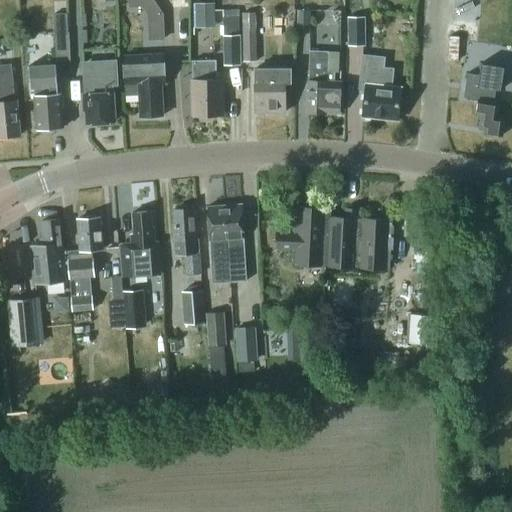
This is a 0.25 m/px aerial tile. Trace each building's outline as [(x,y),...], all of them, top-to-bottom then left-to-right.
[(217,0),(196,0),(197,19),(218,19),(217,0)] [(309,28),(309,9),(297,9),(297,28),(309,28)] [(243,12),(243,62),(256,61),(256,30),(254,30),(254,12),(243,12)] [(67,13),(54,14),(55,41),(68,41),(67,13)] [(238,15),(225,16),(226,63),(240,62),(238,15)] [(365,16),(349,16),(350,45),(366,44),(365,16)] [(463,59),(490,60),(490,30),(464,29),(463,59)] [(308,111),(327,112),(327,110),(338,111),(340,80),(327,80),(329,50),(310,49),(308,111)] [(163,114),(162,81),(157,81),(156,73),(165,73),(164,53),(123,55),(126,95),(139,94),(140,115),(163,114)] [(362,53),(359,82),(367,83),(366,92),(365,92),(363,115),(398,118),(401,85),(392,84),(393,67),(384,66),(385,55),(362,53)] [(194,113),(224,113),(223,95),(226,92),(225,83),(223,80),(223,77),(217,78),(216,58),(194,58),(194,78),(193,78),(194,113)] [(117,59),(82,61),(85,109),(87,108),(88,121),(114,119),(112,85),(118,85),(117,59)] [(15,98),(13,80),(10,63),(0,64),(0,134),(21,132),(17,98),(15,98)] [(61,93),(58,93),(56,63),(30,64),(32,87),(34,87),(37,128),(41,128),(41,130),(51,129),(51,127),(63,126),(62,107),(64,107),(63,95),(61,96),(61,93)] [(286,110),(285,82),(291,82),(291,68),(269,68),(269,79),(255,79),(255,111),(286,110)] [(502,134),(505,116),(497,115),(499,100),(494,99),(497,80),(483,78),(481,97),(478,97),(476,113),(481,114),(479,128),(483,129),(483,131),(502,134)] [(225,207),(230,283),(248,282),(242,205),(225,207)] [(230,283),(225,207),(208,208),(212,264),(213,264),(214,284),(230,283)] [(389,269),(391,220),(330,217),(330,209),(297,207),(296,231),(279,230),(278,250),(294,251),(294,264),(389,269)] [(176,251),(185,251),(187,276),(201,275),(199,241),(195,241),(193,209),(175,211),(176,227),(174,227),(176,251)] [(151,212),(133,214),(134,235),(131,235),(132,244),(121,245),(123,277),(162,274),(160,246),(155,246),(154,229),(152,229),(151,212)] [(74,312),(93,311),(90,276),(95,276),(92,252),(104,251),(101,218),(78,220),(81,252),(69,253),(74,312)] [(67,282),(61,220),(43,222),(45,238),(41,239),(42,246),(32,247),(36,285),(67,282)] [(144,289),(123,290),(124,300),(125,326),(125,328),(146,327),(144,289)] [(202,290),(183,291),(186,321),(205,320),(202,290)] [(37,298),(9,301),(14,345),(41,342),(37,298)] [(221,312),(207,313),(209,346),(211,346),(223,345),(221,312)] [(432,316),(410,314),(409,342),(431,344),(432,316)] [(299,347),(299,359),(310,359),(308,326),(301,327),(301,331),(298,331),(299,347)] [(253,329),(237,330),(239,363),(255,362),(253,329)] [(298,329),(287,330),(288,348),(299,347),(298,331),(298,329)] [(224,360),(223,345),(211,346),(209,346),(210,361),(224,360)] [(168,381),(152,382),(153,405),(170,404),(168,381)] [(147,393),(131,393),(131,405),(148,404),(147,393)]
